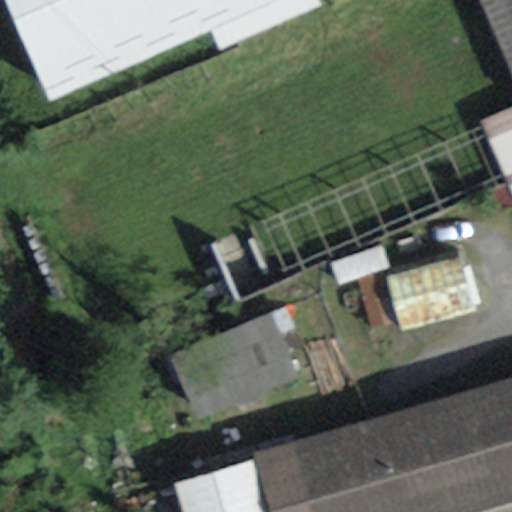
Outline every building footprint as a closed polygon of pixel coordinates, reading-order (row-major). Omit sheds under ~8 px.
[(2,0),(54,116),(317,0),(2,0)] [(511,0),(479,0),(489,23),(511,76),(511,107),(485,119),(511,182),(511,0)] [(410,336),(490,315),(473,251),(393,272),(410,336)] [(200,411),(306,370),(281,304),(174,345),(200,411)] [(511,375),(172,474),(182,511),(453,511),(511,495),(511,375)]
